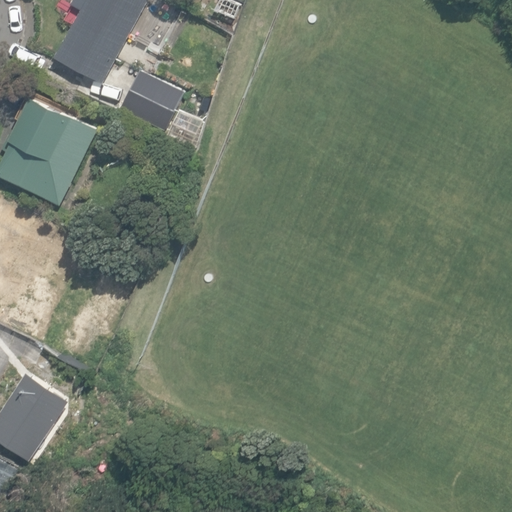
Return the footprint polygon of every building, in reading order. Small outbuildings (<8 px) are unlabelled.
[(60,55),(107,81),(150,0),(80,0),(88,4),(60,55)] [(227,0),(222,11),(236,18),(243,5),(232,0),(227,0)] [(123,106),(166,128),(186,88),(142,67),(123,106)] [(2,173),(65,204),(103,128),(36,95),(17,134),(12,132),(4,148),(12,152),(2,173)] [(85,240),(50,222),(50,221),(0,196),(0,303),(2,302),(9,306),(22,281),(0,269),(0,257),(12,235),(72,266),(85,240)] [(0,460),(0,482),(6,486),(7,483),(11,485),(17,472),(13,470),(15,467),(0,460)]
